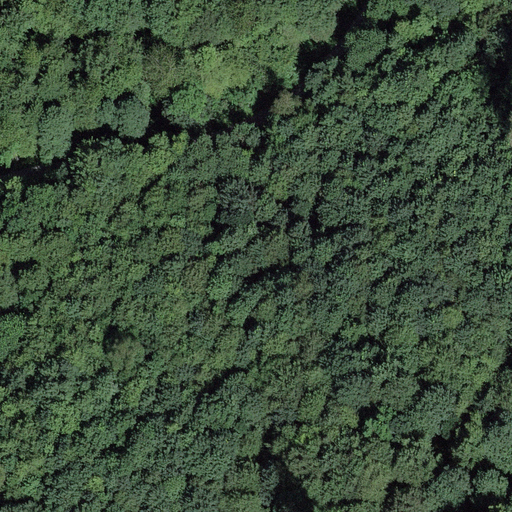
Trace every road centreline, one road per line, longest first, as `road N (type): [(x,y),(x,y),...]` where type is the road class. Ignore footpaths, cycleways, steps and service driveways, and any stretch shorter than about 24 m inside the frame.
road 1 (track): [(365,0),(325,65),(264,116),(199,141),(0,178)]
road 2 (track): [(246,123),(225,153),(145,203),(92,255),(0,427)]
